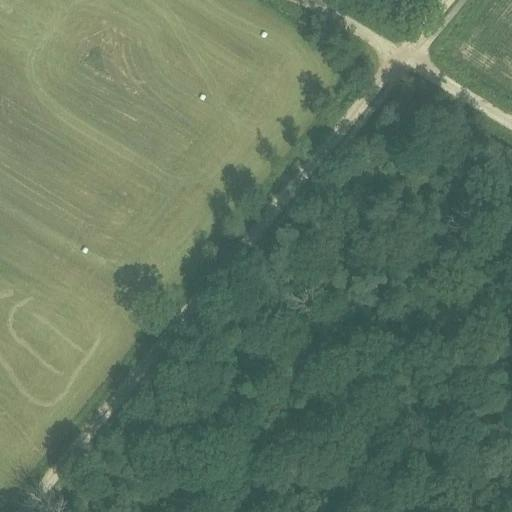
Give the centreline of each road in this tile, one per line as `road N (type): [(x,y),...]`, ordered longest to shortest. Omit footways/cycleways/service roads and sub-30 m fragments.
road 1 (track): [(21,511),(396,56)]
road 2 (track): [(511,120),(396,56)]
